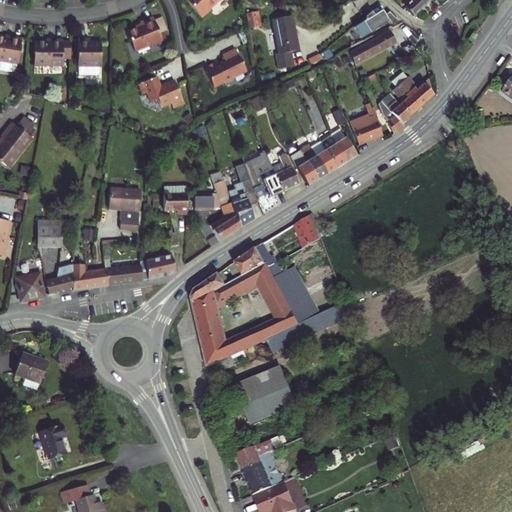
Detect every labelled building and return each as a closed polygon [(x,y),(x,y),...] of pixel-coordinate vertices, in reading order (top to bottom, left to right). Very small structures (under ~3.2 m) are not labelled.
[(180,0),(198,19),(218,0),(180,0)] [(410,18),(427,2),(425,0),(400,0),(401,0),(405,0),(406,1),(406,0),(407,0),(409,1),(401,7),(410,18)] [(247,12),(250,27),(262,25),(259,10),(247,12)] [(378,13),(359,25),(366,37),(385,25),(378,13)] [(149,17),(121,29),(131,53),(158,41),(149,17)] [(290,18),(269,22),(274,50),(270,50),(274,71),(290,68),(287,54),(296,52),(290,18)] [(393,45),(386,33),(346,56),(353,68),(393,45)] [(17,39),(0,36),(0,72),(7,75),(12,70),(17,39)] [(63,39),(28,40),(29,68),(58,67),(58,60),(64,60),(63,39)] [(95,39),(72,39),(73,76),(96,76),(95,39)] [(230,50),(217,55),(219,61),(210,65),(208,61),(199,65),(201,68),(199,69),(206,86),(239,72),(230,50)] [(378,105),(396,126),(430,98),(412,76),(378,105)] [(151,79),(133,87),(137,97),(140,95),(144,104),(151,101),(155,110),(165,106),(167,111),(179,105),(169,82),(155,88),(151,79)] [(511,79),(501,94),(511,102),(511,79)] [(31,93),(27,98),(36,104),(39,99),(31,93)] [(385,135),(389,138),(399,130),(396,126),(380,109),(375,114),(385,135)] [(368,115),(346,124),(356,147),(378,138),(368,115)] [(10,124),(3,119),(0,122),(0,161),(2,163),(23,132),(20,130),(25,123),(15,116),(10,124)] [(337,133),(327,138),(343,164),(353,159),(337,133)] [(208,230),(216,243),(237,229),(222,192),(201,137),(191,141),(212,197),(198,197),(199,211),(208,211),(223,206),(225,212),(220,214),(222,220),(207,226),(208,230)] [(327,138),(318,144),(333,170),(343,164),(327,138)] [(318,144),(308,150),(324,176),(333,170),(318,144)] [(308,150),(299,156),(314,182),(324,176),(308,150)] [(256,158),(273,199),(295,189),(284,160),(275,163),(281,178),(272,181),(260,154),(255,156),(256,158)] [(299,156),(289,162),(304,188),(314,182),(299,156)] [(245,183),(253,203),(258,214),(275,205),(273,199),(256,158),(240,165),(245,183)] [(222,192),(237,229),(250,220),(245,207),(253,203),(245,183),(239,185),(237,181),(227,185),(228,189),(222,192)] [(139,191),(109,185),(105,206),(123,209),(120,228),(137,231),(139,222),(134,221),(139,191)] [(182,189),(156,189),(156,207),(175,207),(175,211),(182,211),(182,189)] [(311,216),(292,224),(303,248),(322,240),(311,216)] [(65,218),(31,220),(32,246),(66,245),(65,218)] [(171,232),(159,233),(161,246),(172,245),(171,232)] [(263,244),(234,265),(241,278),(270,259),(263,244)] [(139,258),(140,264),(142,277),(171,272),(167,253),(139,258)] [(103,254),(99,254),(100,263),(100,284),(142,277),(140,264),(132,266),(132,260),(104,263),(103,254)] [(284,276),(273,257),(270,259),(241,278),(229,285),(193,308),(205,369),(221,362),(224,371),(246,361),(242,352),(279,335),(285,346),(351,316),(345,304),(316,318),(290,273),(284,276)] [(68,259),(68,262),(68,286),(68,289),(93,285),(91,264),(79,265),(78,259),(68,259)] [(51,277),(40,280),(43,292),(68,286),(68,262),(54,268),(51,277)] [(100,263),(91,264),(93,285),(100,284),(100,263)] [(191,299),(193,308),(229,285),(222,273),(194,292),(191,299)] [(34,274),(12,278),(16,301),(38,296),(34,274)] [(46,355),(21,347),(14,368),(39,376),(46,355)] [(284,375),(237,394),(250,427),(297,408),(284,375)] [(62,419),(39,426),(46,453),(64,448),(60,433),(65,431),(62,419)] [(271,442),(235,456),(241,473),(265,462),(263,456),(271,453),(275,451),(271,442)] [(265,462),(241,473),(251,497),(283,483),(271,453),(263,456),(265,462)] [(85,481),(66,487),(70,498),(76,496),(82,511),(106,511),(101,495),(95,498),(92,490),(89,491),(85,481)] [(283,483),(251,497),(257,511),(291,511),(295,510),(283,483)]
